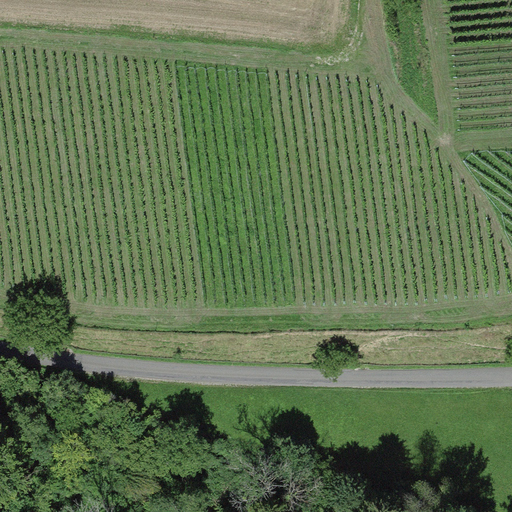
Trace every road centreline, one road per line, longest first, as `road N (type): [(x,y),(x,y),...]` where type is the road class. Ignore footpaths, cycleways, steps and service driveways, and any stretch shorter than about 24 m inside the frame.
road 1 (unclassified): [(511,378),(146,370),(0,351)]
road 2 (track): [(361,0),(360,38),(0,23)]
